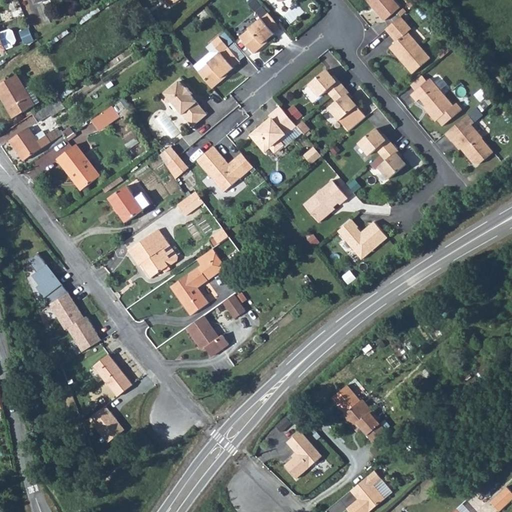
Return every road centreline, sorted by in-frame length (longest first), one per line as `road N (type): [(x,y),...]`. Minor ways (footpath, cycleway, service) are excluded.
road 1 (residential): [(175,416),(185,407),(0,166)]
road 2 (residential): [(341,32),(252,105),(245,95),(335,15)]
road 3 (tertiary): [(319,349),(359,313),(511,217)]
road 4 (residential): [(407,212),(446,173),(346,55),(341,32)]
road 5 (tertiary): [(319,349),(217,437),(162,511)]
road 6 (tertiary): [(183,511),(319,349)]
road 7 (tertiary): [(40,511),(0,339)]
